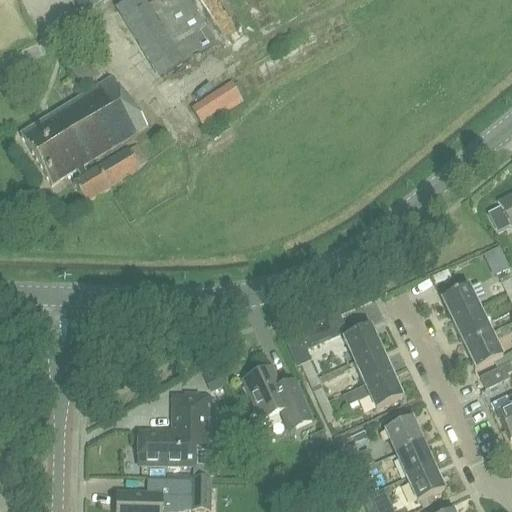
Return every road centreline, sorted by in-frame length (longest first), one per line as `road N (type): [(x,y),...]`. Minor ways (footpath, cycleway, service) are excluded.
road 1 (unclassified): [(67,296),(194,299),(310,276),(354,251),(511,120)]
road 2 (residential): [(511,496),(489,489),(400,305)]
road 3 (tertiary): [(58,467),(67,296)]
